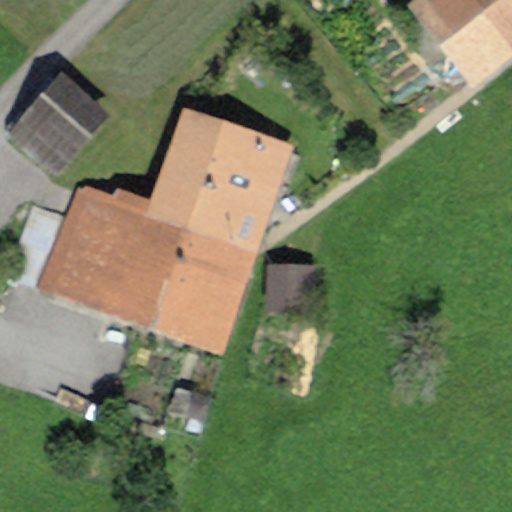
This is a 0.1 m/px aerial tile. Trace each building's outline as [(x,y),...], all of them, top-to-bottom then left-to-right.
[(474,69),(511,39),(511,0),(435,0),(426,7),(474,69)] [(54,75),(99,115),(112,101),(67,60),(54,75)] [(33,114),(71,148),(98,117),(60,83),(33,114)] [(174,181),(160,220),(231,246),(257,178),(269,183),(280,155),(192,122),(170,178),(174,181)] [(243,270),(226,263),(231,246),(160,220),(81,192),(43,288),(79,302),(87,285),(219,334),(243,270)] [(275,257),(273,298),(316,300),(318,259),(275,257)]
